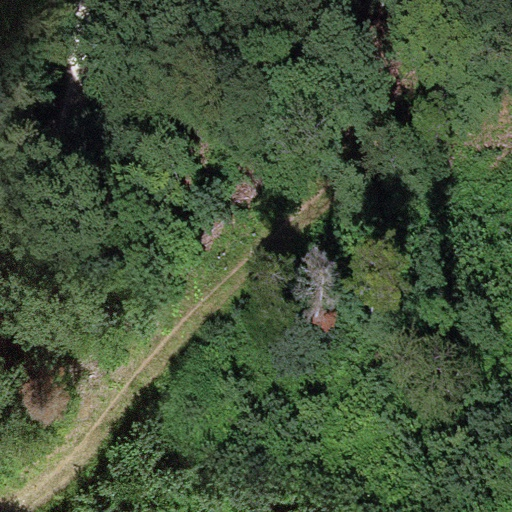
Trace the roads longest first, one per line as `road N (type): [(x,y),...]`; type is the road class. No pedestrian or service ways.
road 1 (track): [(0,495),(57,468),(511,6)]
road 2 (track): [(102,0),(0,303)]
road 3 (track): [(96,19),(0,112)]
